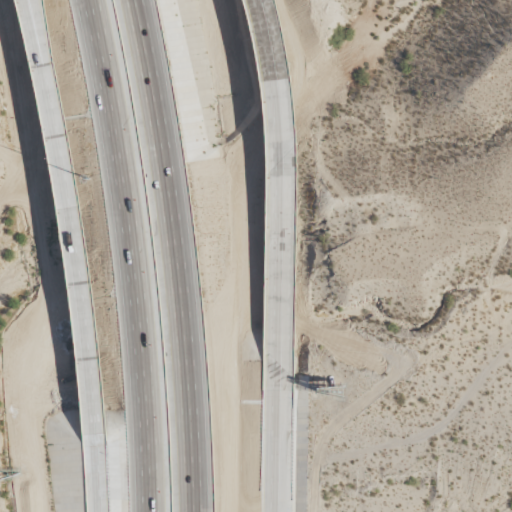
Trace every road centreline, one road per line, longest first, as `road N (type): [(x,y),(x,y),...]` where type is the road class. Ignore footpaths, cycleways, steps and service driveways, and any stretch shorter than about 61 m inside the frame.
road 1 (motorway): [(187,511),(169,250),(127,0)]
road 2 (motorway): [(95,0),(133,215),(154,511)]
road 3 (motorway): [(27,0),(67,208),(92,439)]
road 4 (motorway): [(277,363),(274,105),(258,0)]
road 5 (motorway): [(277,511),(277,363)]
